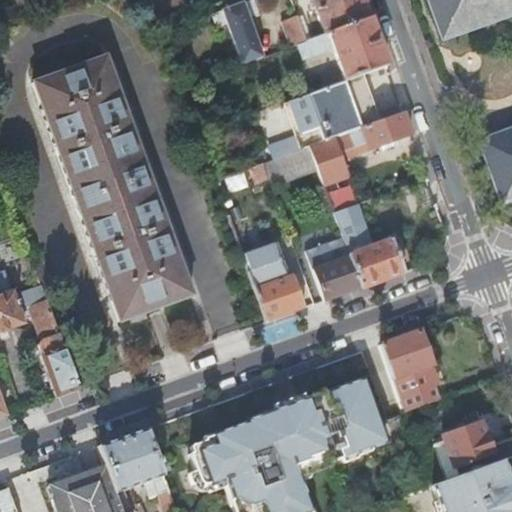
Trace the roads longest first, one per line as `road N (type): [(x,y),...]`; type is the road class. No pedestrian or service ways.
road 1 (residential): [(486,275),(0,450)]
road 2 (residential): [(486,275),(387,0)]
